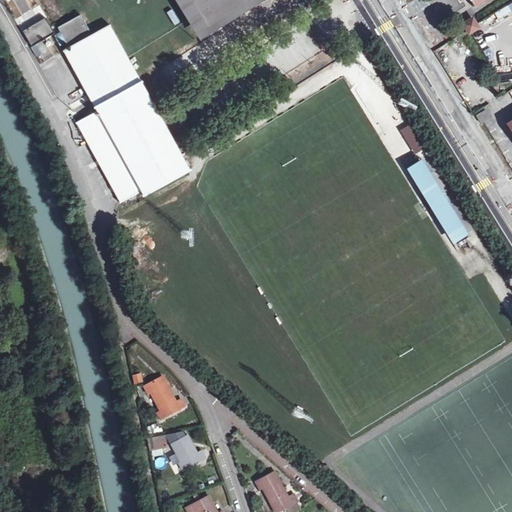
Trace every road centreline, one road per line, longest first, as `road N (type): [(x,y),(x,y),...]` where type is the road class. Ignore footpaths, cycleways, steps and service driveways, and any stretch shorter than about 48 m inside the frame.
road 1 (residential): [(203,393),(123,314),(75,157),(0,14)]
road 2 (tertiary): [(370,0),(511,227)]
road 3 (track): [(158,511),(123,359),(123,314)]
road 4 (residential): [(339,511),(203,393)]
road 5 (residential): [(244,511),(203,393)]
